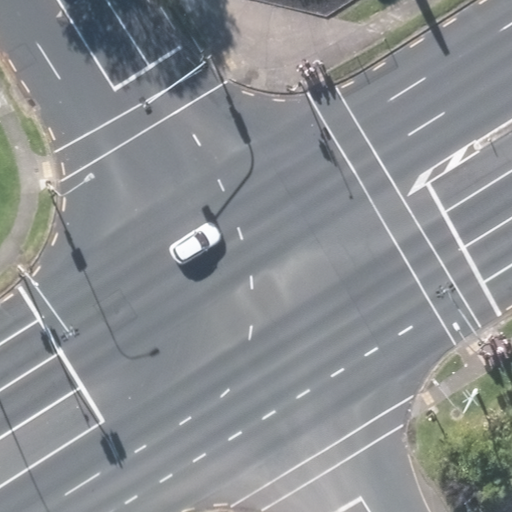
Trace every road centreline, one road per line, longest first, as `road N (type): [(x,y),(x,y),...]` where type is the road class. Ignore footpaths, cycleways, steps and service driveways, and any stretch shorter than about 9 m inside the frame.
road 1 (primary): [(236,299),(456,99),(511,67)]
road 2 (secondary): [(53,0),(236,299)]
road 3 (primary): [(511,230),(469,248),(236,299)]
road 4 (primary): [(236,299),(0,450)]
